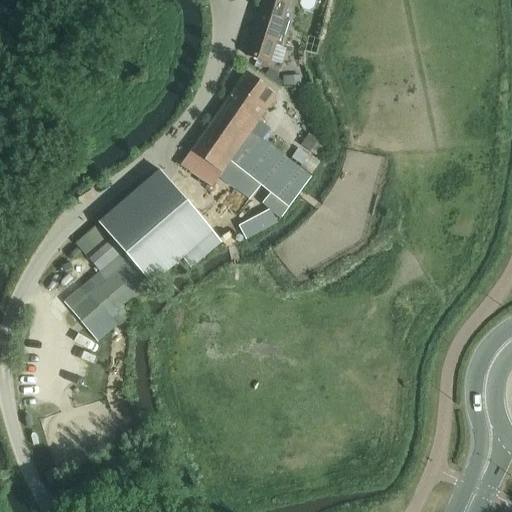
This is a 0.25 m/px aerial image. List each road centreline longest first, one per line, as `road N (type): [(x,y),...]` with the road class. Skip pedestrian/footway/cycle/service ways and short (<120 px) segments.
road 1 (unclassified): [(48,511),(7,410),(9,318),(74,208),(173,141),(205,99),(226,36),(215,0)]
road 2 (secondary): [(511,328),(477,368),(482,445),(475,489)]
